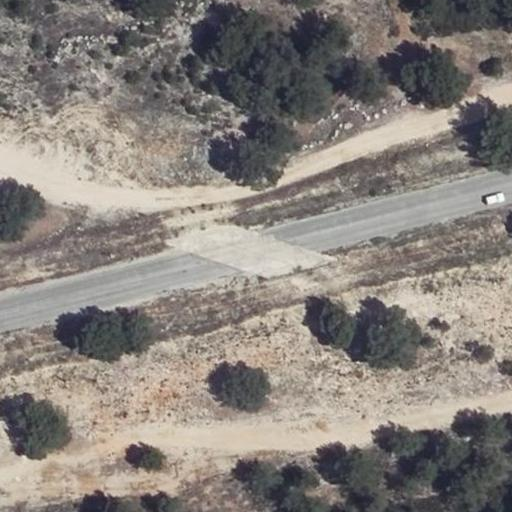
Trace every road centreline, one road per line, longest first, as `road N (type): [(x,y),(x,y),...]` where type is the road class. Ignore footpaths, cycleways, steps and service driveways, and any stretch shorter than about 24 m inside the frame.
road 1 (track): [(0,155),(107,199),(211,204),(511,91)]
road 2 (unclassified): [(0,311),(511,187)]
road 3 (track): [(0,483),(511,385)]
